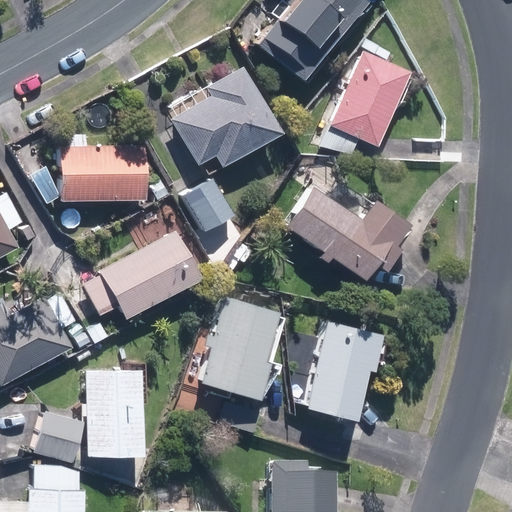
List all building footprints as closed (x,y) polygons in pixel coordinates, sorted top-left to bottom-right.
[(334,0),(279,0),(257,28),(273,42),(267,50),(298,75),(320,48),(311,42),(334,14),(327,9),(334,0)] [(401,66),(361,46),(328,111),(332,113),(328,120),(320,120),(319,137),(349,141),(355,125),(368,131),(401,66)] [(218,154),(274,118),(238,62),(206,82),(209,87),(168,113),(195,155),(212,144),(218,154)] [(140,137),(58,138),(59,190),(140,189),(140,137)] [(310,176),(282,215),(353,267),(365,251),(372,256),(400,218),(371,198),(360,212),(310,176)] [(204,178),(175,195),(196,231),(225,214),(204,178)] [(0,243),(11,237),(0,216),(0,243)] [(196,263),(169,223),(101,268),(129,309),(196,263)] [(0,297),(0,377),(68,339),(42,294),(9,313),(0,297)] [(264,314),(214,299),(189,384),(244,400),(253,369),(249,368),(264,314)] [(370,332),(319,319),(296,409),(341,420),(354,370),(360,371),(370,332)] [(77,370),(77,422),(77,432),(77,456),(131,456),(131,370),(77,370)] [(219,402),(212,422),(246,432),(252,413),(219,402)] [(77,432),(77,422),(37,411),(25,453),(68,464),(77,432)] [(267,510),(276,511),(275,511),(326,511),(327,464),(301,464),(302,455),(269,453),(267,510)] [(54,465),(27,464),(26,488),(21,488),(19,511),(73,511),(75,489),(70,489),(71,471),(54,465)]
